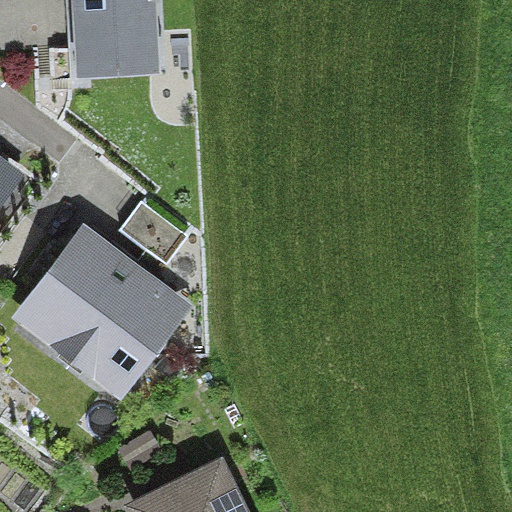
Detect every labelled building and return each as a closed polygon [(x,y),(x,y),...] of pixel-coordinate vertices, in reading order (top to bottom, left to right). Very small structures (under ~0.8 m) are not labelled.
[(155,0),(64,0),(70,91),(160,85),(155,0)] [(0,197),(14,179),(0,167),(0,197)] [(143,203),(124,228),(168,261),(187,236),(143,203)] [(183,308),(85,233),(22,315),(120,390),(183,308)] [(245,511),(220,460),(124,506),(126,511),(245,511)]
